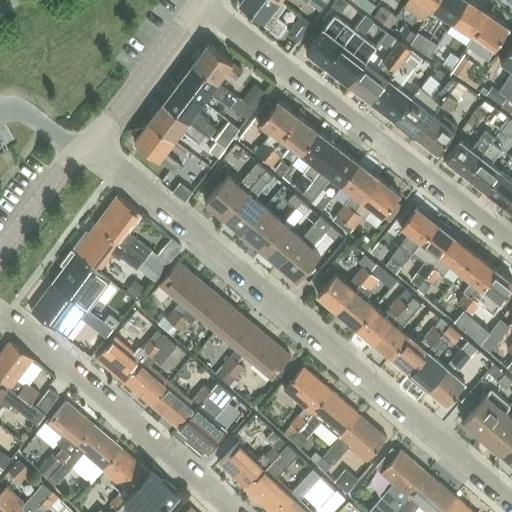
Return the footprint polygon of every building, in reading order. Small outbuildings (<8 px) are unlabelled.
[(278,0),(279,0),(278,0),(239,0),(238,2),(278,33),(285,23),(275,15),(284,3),(279,0),(278,0)] [(306,0),(306,1),(319,10),(325,3),(321,0),(306,0)] [(334,0),(331,4),(341,12),(348,3),(344,0),(334,0)] [(351,0),(370,12),(376,3),(371,0),(351,0)] [(406,0),(403,5),(424,19),(426,16),(432,7),(436,0),(406,0)] [(436,0),(432,7),(453,21),(466,0),(436,0)] [(488,12),(469,0),(466,0),(453,21),(473,34),(488,12)] [(373,17),(389,27),(396,16),(380,6),(373,17)] [(488,12),(473,34),(468,42),(488,55),(494,48),(509,26),(488,12)] [(323,27),(306,50),(326,65),(343,43),(354,29),(352,27),(334,14),(324,28),(323,27)] [(364,14),(355,26),(363,33),(373,21),(364,14)] [(300,16),(289,30),(299,38),(302,33),(309,23),(300,16)] [(404,26),(399,34),(408,40),(413,32),(404,26)] [(343,43),(326,65),(348,82),(365,60),(372,51),(376,46),(362,35),(354,29),(343,43)] [(417,31),(410,43),(417,47),(424,36),(417,31)] [(377,69),(365,60),(348,82),(371,100),(411,48),(400,40),(377,69)] [(511,67),(511,69),(498,91),(507,97),(511,89),(511,43),(501,60),(511,67)] [(197,50),(191,58),(194,61),(192,63),(217,82),(225,71),(236,79),(242,70),(232,63),(232,62),(207,44),(200,53),(197,50)] [(391,115),(394,118),(411,95),(399,86),(422,57),(411,48),(388,77),(371,100),(382,108),(379,111),(388,118),(391,115)] [(474,63),(461,54),(449,71),(463,80),(474,63)] [(179,81),(178,83),(202,101),(210,91),(229,106),(236,96),(217,82),(192,63),(186,72),(183,70),(176,78),(179,81)] [(419,86),(411,95),(394,118),(416,135),(434,113),(440,104),(458,81),(448,73),(431,95),(419,86)] [(466,87),(458,81),(440,104),(449,110),(466,87)] [(253,82),(241,99),(251,107),(264,90),(253,82)] [(170,93),(163,102),(205,133),(208,136),(215,127),(212,125),(203,118),(204,117),(196,111),(202,101),(178,83),(176,85),(173,83),(167,91),(170,93)] [(484,95),(501,106),(507,97),(498,91),(491,85),(484,95)] [(236,96),(229,106),(244,117),(251,107),(241,99),(236,96)] [(511,99),(507,97),(501,106),(510,113),(511,113),(511,110),(511,99)] [(264,158),(298,115),(278,100),(258,126),(268,134),(255,152),(264,158)] [(205,133),(163,102),(149,121),(173,140),(181,129),(199,142),(205,133)] [(509,117),(499,110),(490,123),(499,130),(509,117)] [(434,113),(416,135),(437,151),(457,126),(442,114),(440,117),(434,113)] [(298,115),(264,158),(272,165),(280,154),(282,156),(291,145),(301,152),(318,130),(298,115)] [(509,137),(511,133),(511,119),(510,118),(500,131),(509,137)] [(173,140),(149,121),(134,141),(176,172),(181,165),(164,152),(173,140)] [(318,130),(301,152),(312,161),(295,183),(304,190),(338,145),(318,130)] [(466,174),(491,142),(495,137),(485,130),(471,148),(460,140),(446,158),(448,160),(445,163),(455,170),(457,167),(466,174)] [(223,132),(216,140),(225,147),(231,138),(223,132)] [(491,142),(466,174),(486,190),(500,171),(490,163),(500,149),(491,142)] [(338,145),(304,190),(302,192),(312,200),(331,176),(341,184),(358,161),(338,145)] [(281,159),(274,169),(281,175),(289,165),(281,159)] [(220,183),(205,201),(224,217),(246,190),(259,175),(265,168),(257,161),(239,183),(228,174),(222,180),(220,183)] [(352,192),(335,214),(336,215),(345,221),(345,220),(379,177),(358,161),(341,184),(352,192)] [(219,166),(213,172),(220,178),(222,180),(228,174),(224,170),(219,166)] [(273,175),(265,168),(259,175),(260,175),(267,182),(273,175)] [(488,191),(485,194),(494,201),(497,198),(505,204),(511,195),(511,177),(511,179),(500,171),(486,190),(488,191)] [(345,220),(345,221),(351,226),(352,227),(353,226),(361,216),(364,218),(372,207),(383,215),(383,214),(389,219),(401,204),(395,199),(400,193),(379,177),(345,220)] [(179,182),(172,191),(184,201),(191,191),(179,182)] [(246,190),(224,217),(242,232),(265,206),(247,190),(246,190)] [(296,206),(301,199),(294,193),(288,199),(296,206)] [(118,195),(96,224),(143,260),(151,250),(128,232),(142,213),(118,195)] [(309,206),(301,199),(296,206),(304,213),(309,206)] [(408,230),(390,254),(391,255),(402,264),(412,251),(435,221),(426,214),(428,211),(420,205),(418,208),(416,206),(401,225),(408,230)] [(283,221),(265,206),(242,232),(260,248),(283,221)] [(335,214),(331,219),(332,219),(340,226),(343,224),(345,221),(336,215),(335,214)] [(301,237),(278,264),(297,280),(320,253),(312,246),(325,231),(331,225),(320,215),(301,237)] [(435,221),(412,251),(413,251),(425,260),(418,270),(426,276),(456,237),(449,231),(451,228),(438,218),(436,221),(435,221)] [(301,237),(283,221),(260,248),(278,264),(301,237)] [(343,224),(340,226),(348,232),(352,227),(351,226),(345,221),(343,224)] [(76,251),(75,252),(99,271),(112,253),(119,258),(121,255),(137,268),(143,260),(96,224),(84,240),(80,237),(72,248),(76,251)] [(331,225),(325,231),(332,237),(338,231),(331,225)] [(395,239),(385,232),(370,251),(380,258),(395,239)] [(476,252),(456,237),(426,276),(429,279),(433,281),(440,272),(443,274),(451,264),(461,271),(476,252)] [(65,266),(53,281),(88,308),(110,279),(99,271),(75,252),(71,250),(61,263),(65,266)] [(151,250),(143,260),(160,272),(167,263),(151,250)] [(476,252),(461,271),(472,279),(464,290),(466,291),(458,301),(465,306),(495,267),(476,252)] [(364,254),(358,261),(363,265),(369,271),(375,263),(364,254)] [(391,255),(385,264),(395,272),(402,263),(391,255)] [(177,260),(158,284),(180,302),(174,308),(181,314),(206,284),(177,260)] [(317,294),(336,310),(369,271),(363,265),(348,282),(335,272),(317,294)] [(511,280),(495,267),(465,306),(472,312),(480,302),(493,312),(511,287),(511,280)] [(418,270),(410,280),(418,286),(426,276),(418,270)] [(336,310),(357,328),(375,306),(365,297),(371,291),(369,289),(378,278),(377,277),(369,271),(336,310)] [(418,286),(416,289),(423,294),(433,281),(429,279),(426,276),(418,286)] [(88,308),(53,281),(31,311),(55,329),(55,328),(67,336),(88,308)] [(196,316),(214,331),(234,307),(206,284),(181,314),(188,320),(191,322),(196,316)] [(403,288),(397,295),(399,296),(406,302),(412,296),(403,288)] [(357,328),(373,342),(406,302),(399,296),(384,313),(375,306),(357,328)] [(421,303),(412,296),(406,302),(373,342),(390,356),(408,334),(401,327),(421,303)] [(262,330),(234,307),(214,331),(243,354),(262,330)] [(181,314),(174,308),(166,318),(173,324),(181,314)] [(475,320),(462,309),(453,321),(466,331),(475,320)] [(180,329),(188,320),(181,314),(173,324),(179,329),(180,329)] [(500,318),(480,343),(489,351),(509,325),(500,318)] [(103,320),(96,329),(105,337),(112,328),(103,320)] [(173,324),(167,331),(174,336),(180,329),(179,329),(173,324)] [(450,339),(454,343),(460,335),(453,329),(448,324),(441,332),(450,339)] [(390,356),(408,371),(441,332),(433,325),(418,342),(408,334),(390,356)] [(124,381),(164,334),(163,333),(162,334),(157,329),(142,348),(140,346),(135,352),(115,336),(96,358),(124,381)] [(262,330),(243,354),(271,378),(291,354),(262,330)] [(408,371),(427,387),(445,365),(435,356),(450,339),(441,332),(408,371)] [(164,334),(124,381),(151,404),(170,382),(150,365),(155,359),(160,363),(176,345),(164,334)] [(9,340),(0,352),(0,378),(11,387),(18,392),(23,384),(17,379),(33,358),(9,340)] [(467,340),(460,348),(469,355),(476,348),(467,340)] [(460,348),(445,365),(427,387),(446,403),(464,381),(454,373),(469,355),(460,348)] [(222,365),(229,370),(237,361),(230,355),(222,365)] [(237,361),(229,370),(235,376),(236,375),(244,366),(237,361)] [(493,363),(487,370),(498,379),(504,372),(493,363)] [(221,364),(214,372),(230,387),(222,379),(229,370),(222,365),(221,364)] [(290,423),(291,424),(297,429),(306,419),(311,413),(331,389),(303,366),(283,389),(304,406),(290,423)] [(229,370),(222,379),(230,387),(238,377),(236,375),(235,376),(229,370)] [(504,373),(499,379),(506,386),(507,386),(511,379),(504,373)] [(0,378),(0,401),(1,401),(9,407),(11,404),(15,408),(24,396),(18,392),(11,387),(0,378)] [(210,390),(178,427),(196,443),(194,446),(201,451),(203,449),(206,451),(225,429),(212,418),(232,394),(217,381),(210,390)] [(25,382),(23,384),(18,392),(24,396),(31,402),(38,391),(25,382)] [(191,400),(170,382),(151,404),(178,427),(210,390),(204,385),(191,400)] [(48,388),(35,403),(45,411),(57,395),(48,388)] [(306,419),(297,429),(298,430),(303,434),(304,435),(306,436),(306,437),(312,430),(320,420),(325,425),(338,435),(358,412),(331,389),(311,413),(306,419)] [(470,389),(461,400),(472,410),(481,399),(470,389)] [(504,410),(505,410),(510,404),(494,390),(493,391),(489,392),(488,391),(481,399),(472,410),(463,421),(481,437),(504,410)] [(74,445),(93,424),(66,400),(47,422),(65,437),(60,444),(63,446),(69,452),(74,445)] [(504,410),(481,437),(500,452),(511,437),(511,416),(505,410),(504,410)] [(323,454),(315,463),(325,472),(333,463),(340,454),(349,444),(366,459),(367,460),(386,436),(358,413),(358,412),(338,435),(330,445),(322,454),(323,454)] [(82,452),(102,469),(121,447),(93,424),(74,445),(69,452),(61,461),(56,467),(50,474),(58,481),(82,452)] [(289,439),(299,448),(307,437),(306,437),(306,436),(304,435),(303,434),(298,430),(297,429),(289,439)] [(278,451),(286,443),(273,431),(266,439),(273,446),(278,451)] [(511,437),(500,452),(511,462),(511,437)] [(278,451),(273,446),(265,454),(263,453),(258,459),(239,441),(218,462),(245,487),(279,452),(278,451)] [(286,443),(278,451),(279,452),(245,487),(271,511),(291,491),(275,476),(297,453),(286,443)] [(69,452),(63,446),(55,455),(61,461),(69,452)] [(121,447),(102,469),(111,477),(108,480),(117,487),(118,493),(111,502),(117,507),(148,471),(121,447)] [(391,482),(367,511),(392,511),(407,495),(428,472),(400,448),(380,472),(391,482)] [(0,450),(0,465),(2,467),(10,457),(0,450)] [(18,458),(2,475),(5,478),(11,472),(20,481),(24,476),(27,479),(34,472),(18,458)] [(46,458),(38,468),(48,476),(50,474),(56,467),(46,458)] [(312,467),(291,491),(271,511),(270,511),(312,511),(299,498),(321,475),(312,467)] [(149,470),(148,471),(117,507),(112,511),(133,511),(136,509),(138,511),(162,511),(166,508),(168,510),(176,500),(175,497),(178,494),(174,492),(175,489),(170,484),(167,485),(149,470)] [(334,480),(346,491),(358,478),(349,471),(341,472),(334,480)] [(407,495),(392,511),(411,511),(418,505),(426,511),(441,511),(455,496),(428,472),(407,495)] [(6,485),(0,491),(0,511),(31,511),(47,495),(51,490),(42,482),(24,502),(6,485)] [(344,497),(335,489),(316,509),(318,511),(330,511),(336,506),(344,497)] [(47,495),(31,511),(46,511),(45,510),(54,500),(47,495)] [(474,511),(455,496),(441,511),(474,511)] [(349,500),(338,510),(340,511),(353,511),(357,508),(349,500)] [(57,511),(74,511),(65,503),(57,511)]
